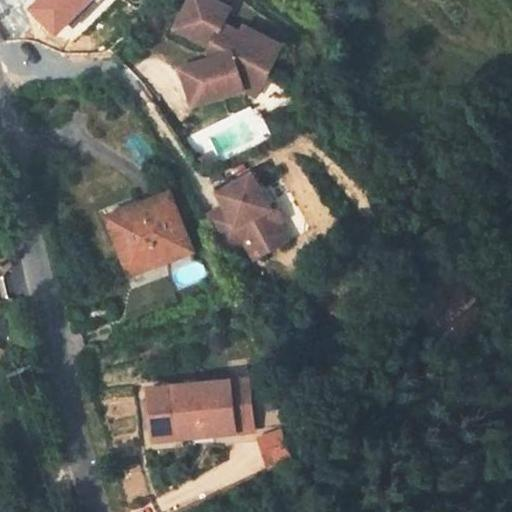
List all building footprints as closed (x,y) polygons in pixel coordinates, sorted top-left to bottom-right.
[(56,34),(82,7),(87,12),(98,0),(37,0),(29,9),(56,34)] [(243,16),(214,0),(205,0),(186,34),(221,53),(218,58),(220,66),(191,74),(196,93),(226,85),(229,97),(251,90),(253,98),(266,105),(287,66),(251,46),(249,38),(235,31),(243,16)] [(293,55),(257,34),(251,46),(287,66),(293,55)] [(226,85),(196,93),(202,112),(231,104),(229,97),(226,85)] [(284,212),(263,179),(230,200),(240,215),(234,219),(232,217),(218,226),(239,260),(260,247),(270,263),(303,243),(292,225),(286,229),(278,215),(284,212)] [(204,258),(181,196),(150,208),(152,214),(117,226),(134,273),(159,265),(162,273),(204,258)] [(297,222),(289,209),(284,212),(278,215),(286,229),(292,225),(297,222)] [(162,273),(159,265),(134,273),(137,282),(162,273)] [(272,286),(261,271),(251,278),(262,293),(272,286)] [(0,396),(21,364),(9,357),(14,349),(9,325),(0,317),(0,396)] [(252,375),(147,386),(153,442),(258,432),(252,375)] [(302,463),(294,436),(271,443),(280,470),(302,463)]
